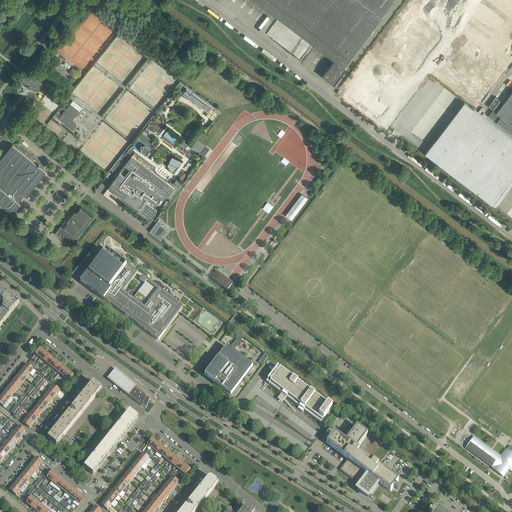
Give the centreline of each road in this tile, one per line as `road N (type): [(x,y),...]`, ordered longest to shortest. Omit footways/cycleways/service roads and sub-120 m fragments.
road 1 (unclassified): [(511,237),(199,0)]
road 2 (tertiary): [(364,511),(174,393)]
road 3 (tertiary): [(168,399),(349,511)]
road 4 (tertiary): [(174,393),(56,306)]
road 5 (tertiary): [(51,312),(168,399)]
